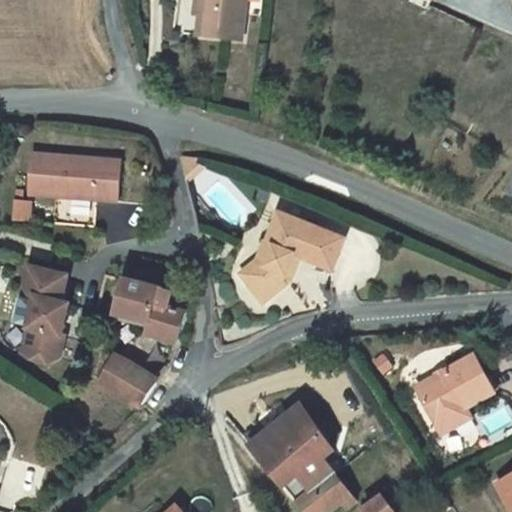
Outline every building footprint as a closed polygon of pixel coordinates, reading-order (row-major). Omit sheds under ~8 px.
[(248,0),(203,0),(202,15),(200,35),(245,40),(248,0)] [(29,194),(61,196),(61,191),(71,192),(70,197),(118,201),(121,161),(32,154),(29,194)] [(14,200),(12,219),(28,221),(30,201),(14,200)] [(266,269),(247,283),(263,303),(291,281),(292,276),(287,274),(291,263),(296,265),(299,257),(303,258),(305,254),(315,258),(313,262),(333,269),(345,238),(277,213),(266,243),(263,243),(256,263),(267,267),(266,269)] [(240,275),(247,283),(266,269),(267,267),(256,263),(240,275)] [(287,274),(292,276),(296,265),(291,263),(287,274)] [(12,321),(28,325),(23,343),(32,346),(29,358),(47,363),(58,355),(63,335),(61,335),(69,303),(61,301),(68,275),(30,266),(25,286),(30,295),(35,296),(35,299),(19,295),(12,321)] [(143,334),(173,345),(185,314),(174,310),(179,298),(121,275),(108,309),(147,324),(143,334)] [(32,346),(23,343),(20,352),(29,358),(32,346)] [(110,353),(93,386),(134,408),(159,377),(110,353)] [(495,393),(474,355),(414,388),(435,425),(466,409),(495,393)] [(297,406),(244,448),(294,511),(322,511),(337,500),(344,509),(355,500),(321,457),(331,449),(297,406)] [(470,417),(466,409),(435,425),(440,434),(470,417)] [(511,470),(495,480),(511,509),(511,470)] [(395,511),(381,493),(360,509),(362,511),(395,511)]
